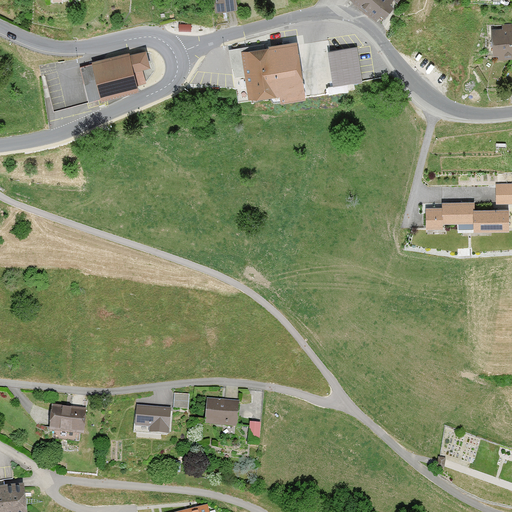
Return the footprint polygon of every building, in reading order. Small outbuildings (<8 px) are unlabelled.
[(213,0),(216,13),(238,9),(236,0),(213,0)] [(351,0),(377,21),(394,0),(351,0)] [(495,56),(511,55),(511,26),(494,27),(495,56)] [(245,75),(248,98),(279,94),(280,100),(305,97),(297,43),(264,48),(241,51),(245,75)] [(235,76),(245,75),(241,51),(264,48),(264,44),(229,49),(232,66),(234,66),(235,76)] [(356,46),(328,51),(334,84),(362,79),(356,46)] [(151,68),(146,49),(79,66),(84,84),(97,81),(99,89),(102,101),(141,91),(136,72),(151,68)] [(511,183),(496,183),(496,203),(511,202),(511,183)] [(426,207),(426,228),(442,228),(442,223),(473,223),(475,223),(475,208),(475,201),(442,201),(442,207),(426,207)] [(509,208),(475,208),(475,223),(473,223),(473,230),(509,230),(509,208)] [(190,407),(191,392),(175,391),(174,406),(190,407)] [(206,399),(205,423),(238,426),(240,401),(206,399)] [(170,432),(171,405),(137,403),(135,430),(170,432)] [(87,409),(51,404),(48,429),(84,434),(87,409)] [(259,442),(261,421),(250,420),(248,441),(259,442)] [(28,511),(27,485),(0,486),(0,511),(28,511)]
